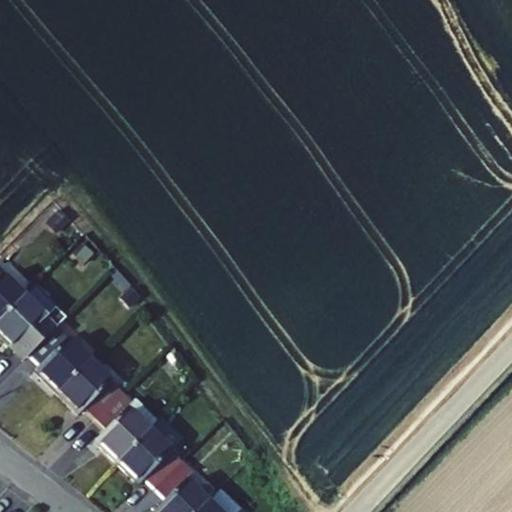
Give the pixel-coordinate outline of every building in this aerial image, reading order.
[(4,256),(0,259),(0,319),(3,322),(36,290),(4,256)] [(78,314),(46,281),(36,290),(3,322),(24,345),(30,339),(40,350),(68,323),(78,314)] [(99,356),(68,323),(40,350),(49,359),(43,364),(66,387),(99,356)] [(40,350),(30,339),(24,345),(34,355),(40,350)] [(130,389),(99,356),(66,387),(86,409),(93,403),(103,414),(130,389)] [(140,399),(130,389),(103,414),(113,424),(100,436),(122,459),(157,426),(136,404),(140,399)] [(140,399),(136,404),(157,426),(168,416),(147,393),(140,399)] [(189,460),(157,426),(122,459),(144,482),(151,476),(161,486),(189,460)] [(200,470),(189,460),(161,486),(170,496),(157,508),(160,511),(201,511),(214,500),(192,477),(200,470)] [(227,488),(214,500),(201,511),(246,511),(248,511),(227,488)]
